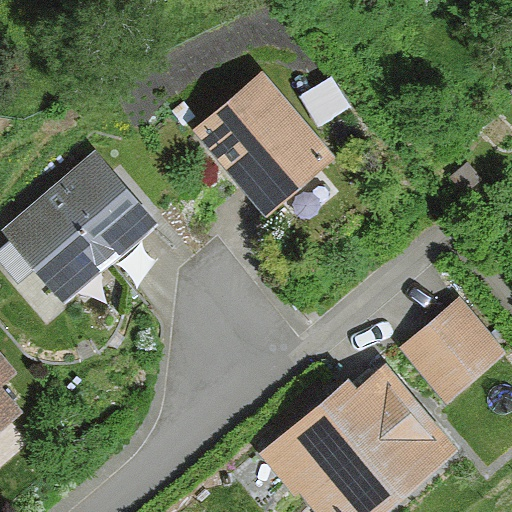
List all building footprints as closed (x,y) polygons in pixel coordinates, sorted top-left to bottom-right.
[(260,74),(191,128),(253,208),(323,154),(260,74)] [(96,150),(5,227),(62,294),(153,218),(96,150)] [(455,300),(400,344),(441,395),(496,352),(455,300)] [(0,325),(0,419),(20,403),(0,378),(0,374),(24,355),(0,325)] [(371,511),(447,448),(376,366),(350,388),(340,376),(268,437),(301,476),(289,486),(310,511),(371,511)]
